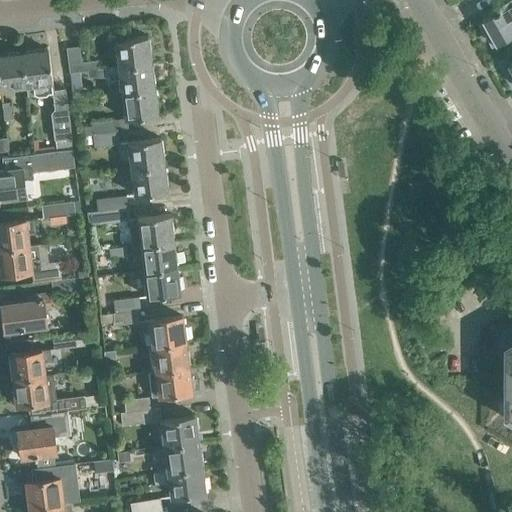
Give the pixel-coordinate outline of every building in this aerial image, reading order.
[(511,0),(506,0),(487,12),(489,16),(482,20),(483,21),(496,43),(495,43),(496,45),(511,35),(511,0)] [(116,39),(119,66),(152,62),(150,51),(152,51),(150,39),(149,39),(148,35),(116,39)] [(67,47),(70,72),(88,70),(98,68),(96,59),(82,61),(80,45),(67,47)] [(72,137),(67,99),(66,88),(54,90),(49,49),(45,49),(45,48),(34,50),(34,51),(22,52),(26,85),(28,94),(35,94),(37,96),(46,95),(48,91),(53,90),(56,108),(52,108),(53,112),(51,112),(54,139),(72,137)] [(0,54),(0,82),(1,88),(26,85),(22,52),(19,53),(19,51),(8,53),(8,54),(0,54)] [(153,73),(152,62),(119,66),(122,92),(155,88),(155,85),(156,85),(155,73),(153,73)] [(98,68),(88,70),(89,77),(106,77),(104,67),(98,68)] [(122,92),(125,118),(159,114),(158,111),(159,111),(158,99),(156,99),(155,88),(122,92)] [(2,102),(5,118),(11,118),(12,101),(2,102)] [(119,131),(94,135),(94,142),(95,147),(120,144),(119,131)] [(94,135),(93,133),(83,135),(84,143),(94,142),(94,135)] [(0,151),(9,150),(7,137),(0,137),(0,151)] [(132,168),(165,164),(163,153),(165,153),(163,141),(162,141),(162,137),(129,141),(132,168)] [(69,161),(68,150),(59,151),(59,150),(34,153),(36,165),(69,161)] [(165,164),(132,168),(135,194),(168,190),(167,187),(169,187),(167,175),(166,175),(165,164)] [(32,165),(0,168),(0,197),(26,194),(24,178),(33,177),(32,165)] [(97,199),(99,212),(128,208),(126,195),(97,199)] [(73,200),(42,205),(43,217),(75,213),(73,200)] [(88,213),(89,225),(130,220),(128,208),(99,212),(88,213)] [(141,244),(174,240),(172,229),(174,229),(172,216),(171,216),(171,214),(138,218),(141,244)] [(0,247),(28,244),(26,231),(35,230),(33,218),(20,219),(14,220),(0,221),(0,247)] [(144,270),(177,265),(177,263),(178,262),(176,251),(175,251),(174,240),(141,244),(144,270)] [(28,244),(0,247),(0,273),(20,271),(26,271),(26,270),(39,268),(38,257),(30,258),(28,244)] [(127,246),(110,248),(111,255),(128,256),(127,246)] [(51,280),(75,276),(73,264),(49,267),(51,280)] [(177,265),(144,270),(147,296),(181,292),(180,288),(181,288),(179,276),(178,276),(177,265)] [(75,276),(51,280),(52,292),(85,287),(83,275),(75,276)] [(27,299),(1,302),(5,330),(47,324),(45,308),(50,308),(48,292),(26,294),(27,299)] [(114,300),(116,312),(137,309),(141,309),(139,297),(114,300)] [(137,309),(116,312),(113,312),(115,324),(139,321),(137,309)] [(153,344),(185,340),(185,338),(187,338),(185,325),(184,325),(182,315),(161,317),(155,318),(142,320),(144,332),(152,331),(153,344)] [(85,337),(84,332),(52,336),(53,337),(54,348),(86,344),(85,337)] [(185,340),(153,344),(156,369),(187,365),(186,363),(190,363),(189,350),(187,350),(185,340)] [(32,350),(10,353),(12,364),(10,364),(11,377),(15,376),(15,378),(45,374),(43,360),(51,359),(50,348),(37,350),(37,349),(32,350)] [(105,351),(106,362),(117,361),(115,350),(105,351)] [(187,365),(156,369),(149,370),(152,395),(192,390),(191,388),(195,387),(193,376),(190,376),(190,373),(188,373),(187,365)] [(16,401),(16,403),(28,402),(56,398),(53,373),(45,374),(15,378),(16,386),(14,387),(15,390),(11,390),(13,401),(16,401)] [(56,398),(28,402),(30,413),(85,406),(84,395),(56,398)] [(126,411),(150,408),(149,396),(124,399),(126,411)] [(165,445),(198,440),(195,415),(162,419),(160,407),(150,408),(126,411),(121,411),(122,424),(161,419),(165,445)] [(22,452),(34,451),(35,456),(38,455),(38,454),(56,452),(53,424),(17,428),(18,429),(21,454),(21,455),(21,456),(23,456),(22,452)] [(198,440),(165,445),(168,470),(201,465),(198,440)] [(130,460),(129,451),(117,452),(119,461),(130,460)] [(112,457),(94,459),(70,462),(72,475),(113,469),(112,457)] [(201,465),(168,470),(153,472),(155,484),(169,482),(171,496),(205,492),(201,465)] [(31,505),(63,501),(60,476),(27,480),(29,497),(30,497),(31,505)] [(151,511),(162,510),(160,497),(130,503),(131,511),(151,511)] [(64,511),(63,501),(31,505),(32,507),(28,507),(28,511),(64,511)]
